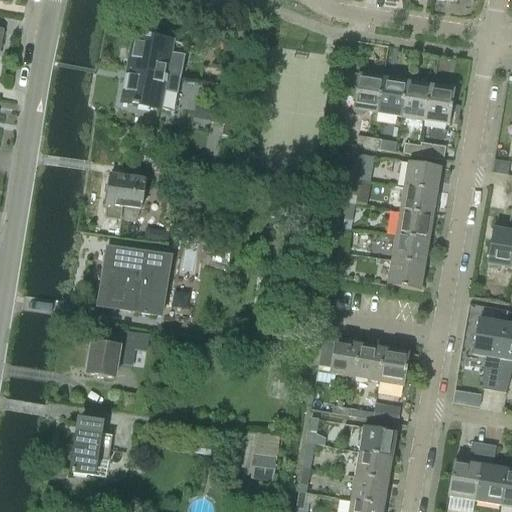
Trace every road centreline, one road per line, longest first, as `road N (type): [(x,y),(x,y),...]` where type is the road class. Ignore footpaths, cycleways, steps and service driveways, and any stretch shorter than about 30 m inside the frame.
road 1 (tertiary): [(0,336),(56,0)]
road 2 (residential): [(425,411),(465,178)]
road 3 (residential): [(490,39),(345,16)]
road 4 (residential): [(465,178),(490,39)]
